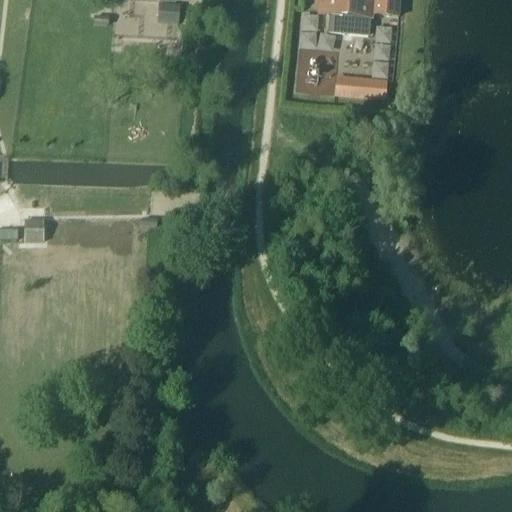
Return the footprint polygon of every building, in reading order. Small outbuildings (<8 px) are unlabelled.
[(372,20),(373,0),(319,0),(318,15),(330,16),(329,34),(368,38),(369,20),(372,20)] [(96,27),(111,28),(112,3),(104,2),(103,13),(97,12),(96,27)] [(173,25),(174,9),(160,8),(159,24),(173,25)] [(185,59),(187,43),(178,42),(177,58),(185,59)] [(156,230),(156,222),(143,221),(143,230),(156,230)] [(43,244),(43,227),(26,228),(26,245),(43,244)]
